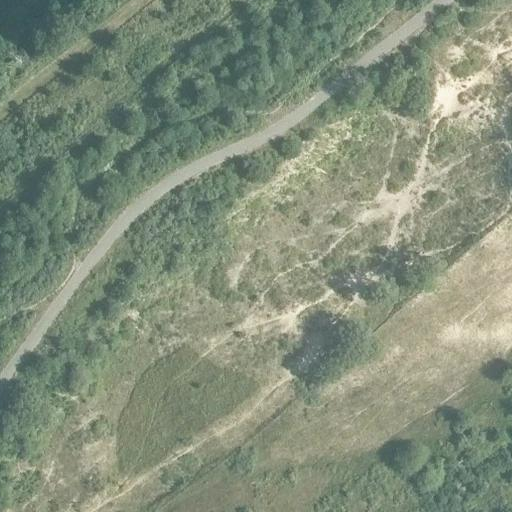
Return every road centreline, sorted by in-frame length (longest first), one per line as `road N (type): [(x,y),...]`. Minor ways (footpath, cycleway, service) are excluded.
road 1 (unknown): [(405,0),(274,111),(222,113),(157,133),(99,175),(76,212),(75,264),(57,289),(0,324)]
road 2 (track): [(0,126),(150,0)]
